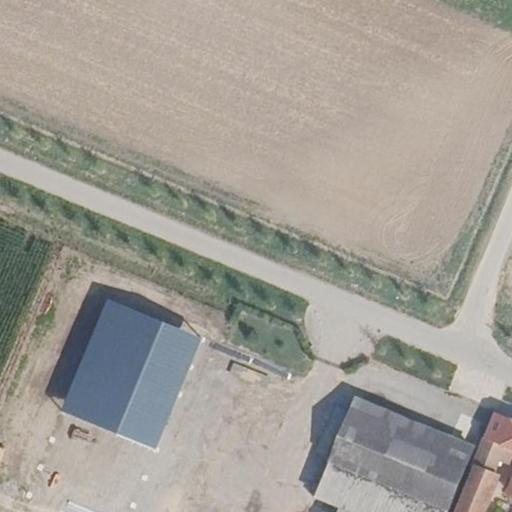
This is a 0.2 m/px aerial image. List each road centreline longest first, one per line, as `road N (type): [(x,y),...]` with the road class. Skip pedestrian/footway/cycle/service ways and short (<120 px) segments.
road 1 (residential): [(460,350),(0,161)]
road 2 (unclassified): [(460,350),(511,218)]
